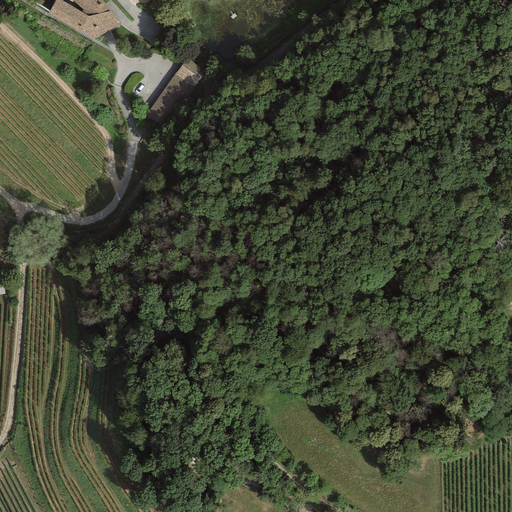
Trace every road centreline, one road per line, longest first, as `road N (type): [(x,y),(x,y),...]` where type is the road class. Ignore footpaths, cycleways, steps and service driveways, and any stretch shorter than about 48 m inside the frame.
road 1 (track): [(0,444),(24,258),(110,231),(170,147)]
road 2 (track): [(0,188),(22,215),(73,220),(110,213),(119,191),(109,140),(72,92),(0,26)]
road 3 (track): [(119,191),(134,132),(118,91),(121,74),(155,62),(209,99)]
